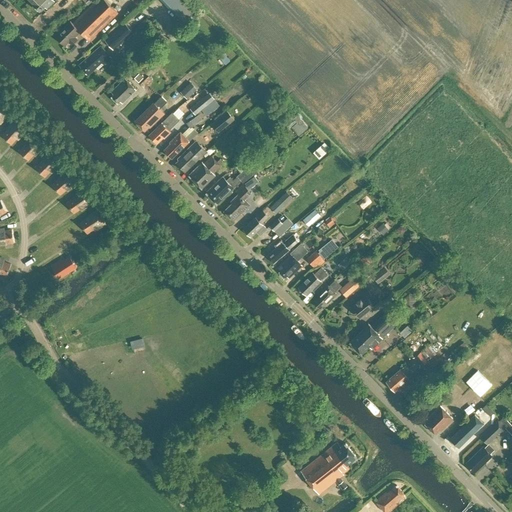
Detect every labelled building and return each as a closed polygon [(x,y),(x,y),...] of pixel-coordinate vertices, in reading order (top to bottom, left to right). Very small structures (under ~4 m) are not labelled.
[(52,0),(31,0),(35,4),(34,4),(40,10),(45,5),(47,8),(54,1),(52,0)] [(116,12),(109,4),(105,0),(97,0),(73,24),(71,21),(55,36),(65,46),(69,42),(72,45),(78,40),(74,36),(78,33),(78,34),(80,32),(90,41),(118,14),(116,12)] [(112,48),(131,31),(125,23),(105,40),(112,48)] [(112,58),(101,46),(79,65),(88,75),(101,63),(103,66),(112,58)] [(139,83),(143,78),(139,74),(135,78),(139,83)] [(141,84),(145,89),(153,81),(149,77),(141,84)] [(135,91),(125,80),(112,92),(114,95),(112,97),(118,103),(120,101),(123,103),(135,91)] [(190,82),(180,92),(187,99),(197,89),(190,82)] [(168,103),(162,97),(155,104),(154,103),(136,122),(144,131),(151,124),(152,125),(164,113),(161,110),(168,103)] [(203,99),(196,104),(201,110),(208,105),(203,99)] [(0,121),(1,120),(3,121),(8,115),(0,107),(0,121)] [(227,111),(212,124),(213,125),(217,130),(219,132),(234,119),(227,111)] [(168,117),(149,135),(157,144),(161,140),(164,137),(165,138),(171,133),(169,131),(180,120),(172,113),(168,117)] [(296,122),(291,126),(298,135),(307,127),(295,114),(292,116),(296,122)] [(199,115),(196,117),(193,119),(186,123),(190,127),(183,134),(190,141),(198,133),(192,127),(202,120),(199,115)] [(2,136),(12,144),(19,136),(21,137),(27,131),(16,121),(2,136)] [(172,158),(189,142),(180,133),(171,143),(172,144),(165,151),(172,158)] [(19,151),(28,160),(36,152),(38,153),(44,147),(33,137),(19,151)] [(196,141),(189,148),(182,156),(183,157),(177,163),(185,172),(206,151),(196,141)] [(319,159),(331,149),(325,143),(314,153),(319,159)] [(232,160),(236,165),(245,157),(241,152),(232,160)] [(36,168),(45,177),(53,169),(54,170),(60,164),(50,154),(36,168)] [(220,159),(217,162),(212,157),(204,165),(203,163),(190,176),(202,188),(215,175),(214,174),(224,163),(220,159)] [(230,177),(227,180),(223,177),(207,193),(217,204),(241,181),(243,184),(253,174),(254,176),(258,172),(251,164),(234,181),(230,177)] [(52,185),(60,194),(69,187),(70,189),(77,183),(67,172),(52,185)] [(249,189),(259,182),(255,177),(245,184),(249,189)] [(225,211),(233,219),(241,212),(242,213),(251,205),(245,199),(252,192),(244,184),(237,191),(239,194),(231,202),(233,203),(225,211)] [(278,198),(270,206),(276,213),(292,197),(286,191),(278,198)] [(67,203),(74,213),(83,207),(84,209),(92,204),(83,192),(67,203)] [(315,210),(309,215),(314,222),(321,216),(315,210)] [(269,217),(263,211),(257,218),(256,217),(244,229),(251,236),(256,231),(258,232),(264,225),(263,224),(269,217)] [(81,223),(87,233),(97,227),(98,229),(105,224),(97,212),(81,223)] [(330,218),(325,222),(330,227),(335,223),(330,218)] [(282,223),(278,219),(269,226),(279,236),(292,224),(287,219),(282,223)] [(383,223),(377,228),(383,235),(389,230),(383,223)] [(0,244),(14,243),(12,230),(1,232),(0,230),(0,229),(0,244)] [(294,235),(294,236),(284,244),(281,240),(281,241),(275,246),(276,248),(268,256),(274,262),(299,241),(297,239),(295,237),(294,235)] [(310,262),(309,262),(316,269),(325,262),(323,260),(338,247),(332,239),(319,250),(321,253),(317,256),(310,262)] [(302,266),(298,261),(308,251),(301,243),(290,254),(292,256),(279,268),(282,270),(279,272),(285,278),(287,276),(289,278),(302,266)] [(358,262),(362,267),(372,260),(367,255),(358,262)] [(60,263),(59,261),(51,266),(59,278),(76,267),(69,257),(60,263)] [(338,265),(343,269),(351,262),(346,257),(338,265)] [(0,258),(0,274),(6,276),(11,265),(0,261),(1,259),(0,258)] [(321,267),(313,274),(313,273),(299,287),(307,295),(313,289),(314,290),(322,282),(320,281),(328,274),(321,267)] [(384,267),(372,276),(377,283),(390,274),(384,267)] [(360,277),(364,281),(373,274),(369,270),(360,277)] [(353,277),(339,289),(346,297),(360,284),(353,277)] [(335,292),(338,289),(342,286),(335,280),(313,301),(320,308),(327,302),(328,303),(337,294),(335,292)] [(373,297),(367,289),(361,294),(364,298),(352,307),(360,317),(367,311),(371,316),(384,306),(378,299),(372,304),(369,300),(373,297)] [(390,294),(382,301),(386,306),(394,299),(390,294)] [(394,319),(387,311),(371,326),(369,324),(350,342),(361,353),(369,345),(372,348),(382,338),(381,337),(389,330),(386,326),(394,319)] [(417,346),(427,336),(421,330),(411,340),(417,346)] [(487,335),(475,344),(479,350),(492,341),(487,335)] [(464,342),(451,353),(456,359),(469,348),(464,342)] [(422,366),(428,361),(421,353),(415,357),(422,366)] [(406,365),(401,370),(387,382),(395,391),(402,385),(404,386),(415,376),(408,368),(406,365)] [(447,374),(427,392),(436,401),(455,383),(447,374)] [(490,416),(494,413),(487,405),(483,408),(490,416)] [(452,419),(441,407),(424,422),(435,433),(440,429),(441,430),(452,419)] [(484,424),(475,414),(450,438),(459,448),(484,424)] [(511,426),(503,417),(499,421),(481,437),(488,444),(499,434),(500,435),(506,429),(511,435),(511,426)] [(341,448),(337,444),(302,472),(319,493),(343,474),(342,473),(349,468),(347,465),(356,457),(346,444),(341,448)] [(492,456),(484,448),(466,464),(474,472),(492,456)] [(339,485),(343,490),(347,487),(343,482),(339,485)] [(387,492),(376,501),(384,511),(387,511),(397,504),(396,503),(405,495),(397,485),(388,493),(387,492)]
